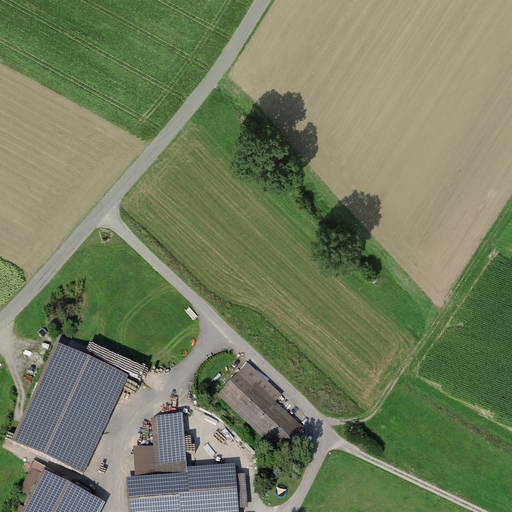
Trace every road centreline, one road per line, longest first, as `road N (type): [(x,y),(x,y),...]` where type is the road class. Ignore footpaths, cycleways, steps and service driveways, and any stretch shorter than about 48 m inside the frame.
road 1 (unclassified): [(0,326),(195,107),(266,0)]
road 2 (track): [(101,212),(317,422),(312,474),(286,511)]
road 3 (track): [(317,422),(356,423),(373,414),(511,205)]
road 4 (track): [(320,434),(477,511)]
